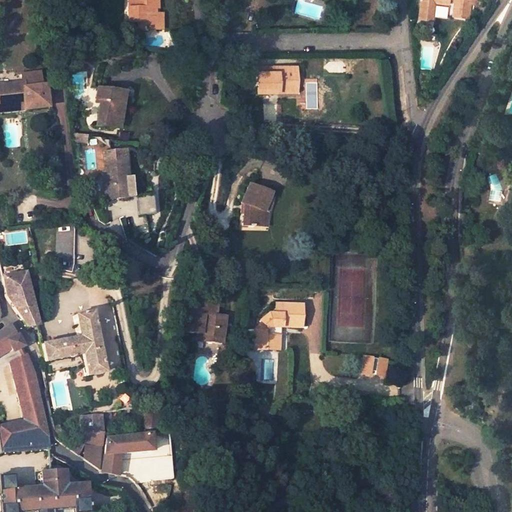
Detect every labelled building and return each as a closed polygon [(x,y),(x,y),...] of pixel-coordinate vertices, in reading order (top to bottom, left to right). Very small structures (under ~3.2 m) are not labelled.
[(128,0),(129,8),(126,8),(126,22),(137,22),(137,25),(136,30),(161,30),(160,15),(153,15),(153,8),(152,0),(128,0)] [(416,0),(421,1),(419,19),(432,21),(434,3),(449,5),(450,0),(453,0),(452,15),(470,16),(471,1),(471,0),(416,0)] [(279,83),(297,82),(297,68),(296,63),(279,64),(279,68),(258,68),(258,88),(279,88),(279,83)] [(41,75),(24,76),(24,84),(25,90),(42,89),(41,75)] [(25,90),(24,84),(0,86),(0,109),(27,107),(27,112),(49,110),(47,88),(42,89),(25,90)] [(116,128),(122,91),(103,88),(97,125),(116,128)] [(86,134),(71,131),(72,141),(85,141),(86,134)] [(112,152),(102,153),(103,160),(112,160),(112,152)] [(103,160),(100,161),(103,198),(124,197),(123,177),(125,177),(124,159),(112,160),(103,160)] [(242,213),(242,226),(262,226),(262,213),(267,200),(269,194),(247,186),(240,204),(244,206),(244,213),(242,213)] [(150,195),(134,196),(136,215),(151,214),(150,195)] [(262,213),(262,226),(266,226),(266,213),(271,202),(267,200),(262,213)] [(53,271),(71,272),(72,232),(54,231),(53,271)] [(37,326),(25,273),(2,277),(6,296),(26,327),(37,326)] [(214,311),(214,302),(202,300),(200,308),(190,306),(187,331),(193,332),(201,333),(199,340),(221,343),(224,316),(216,316),(217,311),(214,311)] [(279,334),(279,324),(288,323),(288,326),(299,326),(299,322),(300,305),(274,303),(274,314),(267,314),(260,320),(261,321),(254,326),(253,348),(274,349),(274,334),(278,334),(279,334)] [(105,373),(92,313),(74,316),(78,337),(41,345),(45,363),(82,356),(87,377),(105,373)] [(0,355),(10,350),(11,353),(21,347),(10,326),(0,331),(0,355)] [(192,339),(199,340),(201,333),(193,332),(192,339)] [(0,454),(49,451),(48,444),(32,375),(30,369),(25,356),(10,364),(26,424),(0,427),(0,454)] [(385,377),(386,358),(361,356),(359,374),(385,377)] [(145,428),(156,429),(158,410),(147,409),(145,428)] [(101,431),(101,416),(82,420),(79,434),(101,431)] [(122,453),(153,451),(152,434),(106,439),(101,436),(101,431),(79,434),(79,443),(60,443),(80,457),(80,447),(88,447),(88,458),(99,470),(101,445),(106,445),(105,457),(102,473),(118,475),(122,453)] [(85,501),(84,488),(65,488),(63,474),(38,475),(38,490),(11,492),(10,477),(0,476),(0,511),(86,511),(86,502),(85,501)]
